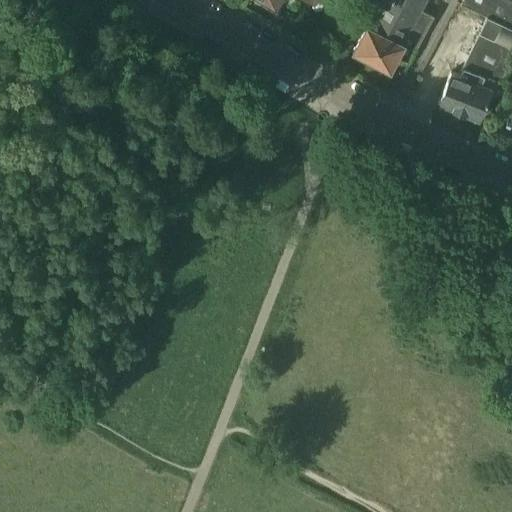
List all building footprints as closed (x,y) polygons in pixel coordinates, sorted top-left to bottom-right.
[(375,0),(364,23),(366,24),(403,43),(416,49),(433,15),(421,9),(425,0),(375,0)] [(511,1),(509,0),(462,0),(461,4),(486,16),(511,28),(511,1)] [(479,32),(462,67),(473,72),(482,76),(500,83),(511,58),(511,28),(486,16),(478,32),(479,32)] [(389,69),(403,43),(366,24),(366,25),(352,50),(389,69)] [(451,72),(438,103),(456,110),(473,72),(462,67),(458,75),(451,72)] [(473,72),(456,110),(478,120),(491,89),(479,84),(482,76),(473,72)]
